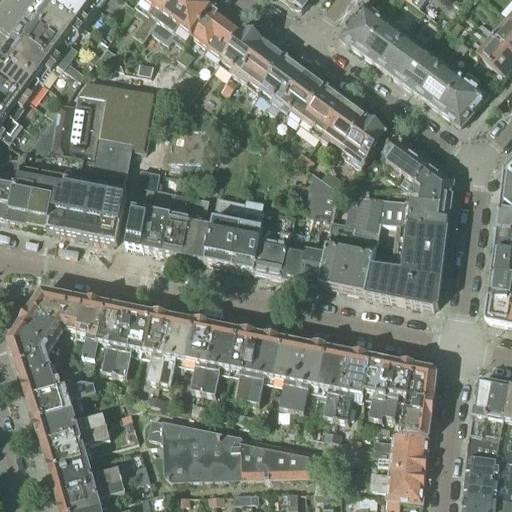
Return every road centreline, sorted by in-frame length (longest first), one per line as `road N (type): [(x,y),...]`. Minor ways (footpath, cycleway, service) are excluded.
road 1 (residential): [(460,352),(0,261)]
road 2 (residential): [(477,165),(307,49)]
road 3 (residential): [(460,352),(477,165)]
road 4 (residential): [(441,511),(460,352)]
